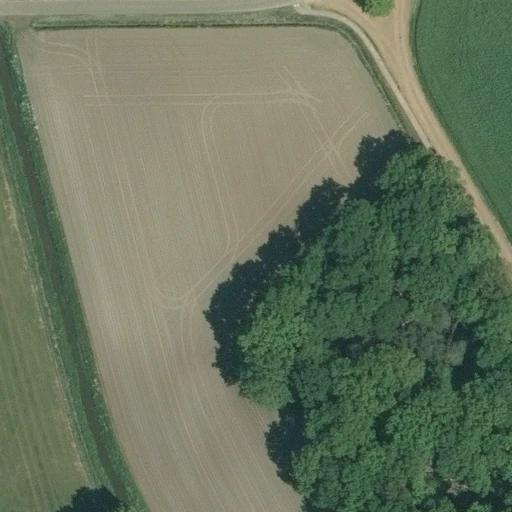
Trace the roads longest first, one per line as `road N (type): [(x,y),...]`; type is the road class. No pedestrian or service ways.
road 1 (track): [(399,0),(398,62),(408,94),(511,272)]
road 2 (unclassified): [(0,8),(288,0)]
